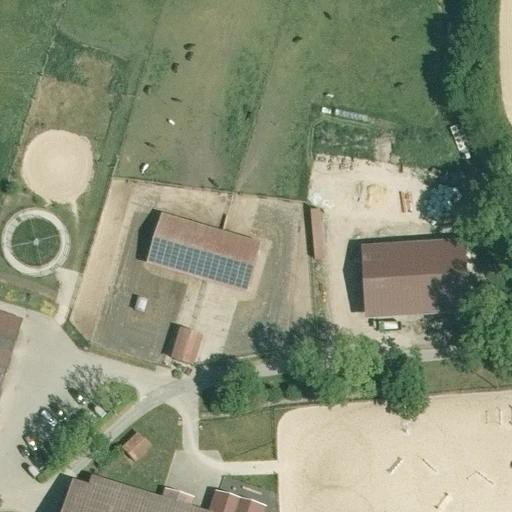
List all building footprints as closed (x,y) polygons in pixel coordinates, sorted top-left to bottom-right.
[(256,253),(157,225),(142,273),(242,302),(256,253)] [(460,254),(354,260),(360,330),(465,325),(460,254)] [(0,378),(7,381),(23,326),(0,319),(0,378)] [(196,347),(176,339),(167,367),(186,373),(196,347)] [(120,450),(133,465),(151,449),(137,434),(120,450)] [(87,489),(84,497),(70,494),(64,511),(242,511),(211,503),(208,511),(185,511),(187,508),(161,500),(158,511),(87,489)]
